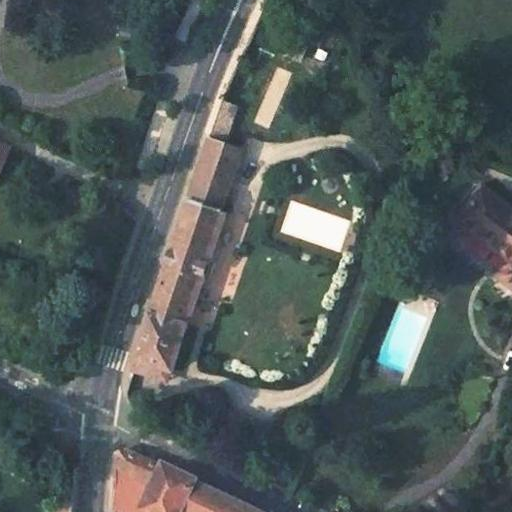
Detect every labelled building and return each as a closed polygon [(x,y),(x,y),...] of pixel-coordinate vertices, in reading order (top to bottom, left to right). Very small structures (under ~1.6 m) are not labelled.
[(211,139),(190,199),(220,211),(241,151),(211,139)] [(0,176),(13,149),(0,142),(0,176)] [(497,275),(511,285),(511,210),(478,185),(455,219),(509,259),(497,275)] [(151,307),(135,357),(168,369),(183,325),(181,324),(220,211),(190,199),(164,269),(151,307)] [(168,369),(135,357),(132,368),(165,380),(168,369)] [(231,408),(219,432),(260,451),(271,427),(231,408)] [(117,454),(114,508),(122,511),(139,511),(142,506),(154,511),(171,511),(172,511),(174,511),(259,511),(210,487),(144,458),(124,450),(117,454)]
